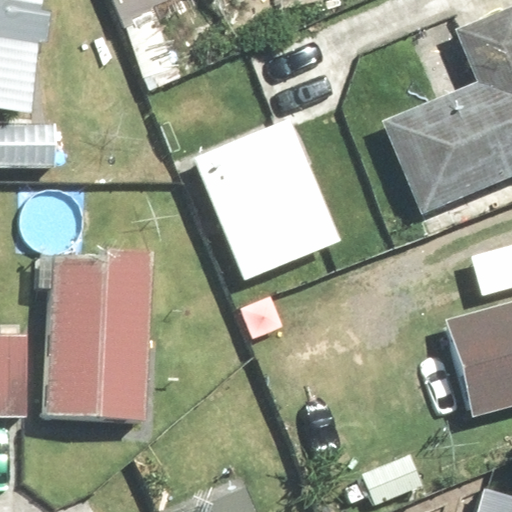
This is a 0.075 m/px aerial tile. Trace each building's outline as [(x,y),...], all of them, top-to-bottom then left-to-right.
[(43,0),(0,0),(0,117),(39,119),(43,0)] [(112,0),(149,97),(183,84),(155,10),(182,0),(112,0)] [(511,71),(371,119),(404,216),(511,180),(511,71)] [(290,123),(195,163),(245,283),(339,244),(290,123)] [(59,130),(0,125),(0,173),(55,178),(59,130)] [(36,420),(141,424),(146,251),(41,248),(36,420)] [(511,249),(474,260),(486,305),(511,298),(511,249)] [(511,302),(434,325),(458,409),(511,393),(511,302)] [(0,426),(7,427),(14,331),(0,329),(0,426)] [(423,455),(364,479),(377,511),(378,511),(436,489),(423,455)] [(511,511),(511,483),(485,475),(473,511),(511,511)] [(246,511),(242,499),(208,511),(246,511)]
